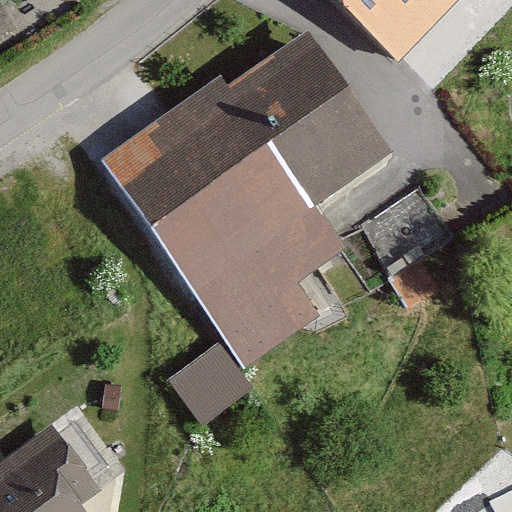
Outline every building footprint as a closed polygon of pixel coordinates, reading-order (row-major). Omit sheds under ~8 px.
[(480,0),(338,0),(407,73),(480,0)] [(398,160),(303,34),(233,80),(211,73),(101,165),(248,369),(321,314),(300,282),(347,265),(328,210),(398,160)] [(358,221),(379,270),(458,236),(437,187),(358,221)] [(213,348),(166,389),(199,438),(253,398),(213,348)] [(115,467),(75,417),(0,471),(0,511),(99,511),(87,487),(115,467)]
